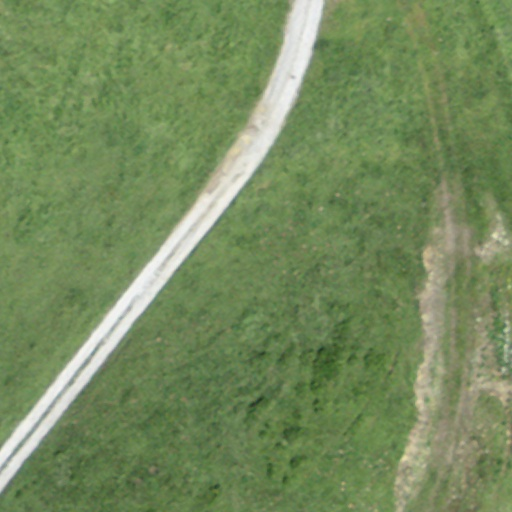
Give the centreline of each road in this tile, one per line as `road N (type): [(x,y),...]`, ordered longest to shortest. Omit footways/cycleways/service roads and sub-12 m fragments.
road 1 (unclassified): [(331,0),(259,164),(0,493)]
road 2 (track): [(401,0),(450,155),(449,311),(424,464),(405,511)]
